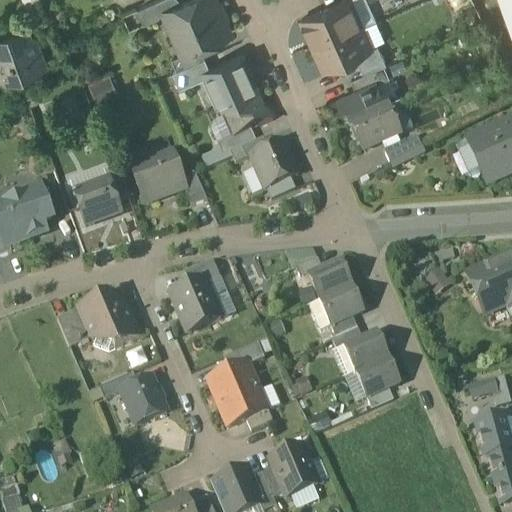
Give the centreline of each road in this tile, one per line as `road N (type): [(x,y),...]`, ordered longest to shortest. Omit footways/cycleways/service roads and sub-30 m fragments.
road 1 (residential): [(252,0),(352,229)]
road 2 (residential): [(352,229),(131,262)]
road 3 (residential): [(441,432),(352,229)]
road 4 (residential): [(131,262),(209,457)]
road 5 (residential): [(511,218),(352,229)]
road 6 (residential): [(131,262),(0,306)]
